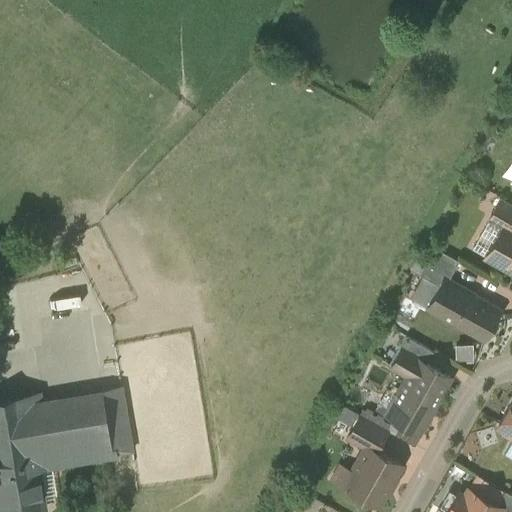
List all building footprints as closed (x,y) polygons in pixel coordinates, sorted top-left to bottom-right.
[(511,203),(501,197),(490,217),(503,225),(504,223),(511,227),(511,203)] [(511,227),(504,223),(503,225),(486,256),(511,271),(511,227)] [(434,246),(418,274),(439,285),(444,276),(448,278),(458,260),(434,246)] [(448,278),(444,276),(439,285),(427,307),(483,339),(499,309),(475,295),(476,294),(448,278)] [(432,351),(404,335),(397,348),(402,351),(403,350),(426,363),(432,351)] [(453,359),(471,358),(470,342),(452,343),(453,359)] [(426,363),(403,350),(402,351),(393,367),(407,375),(396,393),(401,396),(390,415),(418,432),(450,377),(426,363)] [(121,386),(41,400),(39,393),(0,399),(0,452),(33,447),(36,466),(132,451),(121,386)] [(511,400),(498,426),(501,428),(502,432),(511,438),(511,400)] [(387,429),(359,414),(346,437),(348,438),(349,436),(365,445),(366,444),(375,449),(387,429)] [(375,449),(366,444),(365,445),(343,485),(377,504),(400,463),(375,449)] [(33,447),(0,452),(0,511),(23,511),(43,509),(36,466),(33,447)] [(495,503),(467,488),(464,495),(458,492),(446,511),(497,511),(500,507),(495,503)] [(511,511),(511,494),(503,489),(495,503),(500,507),(497,511),(511,511)]
